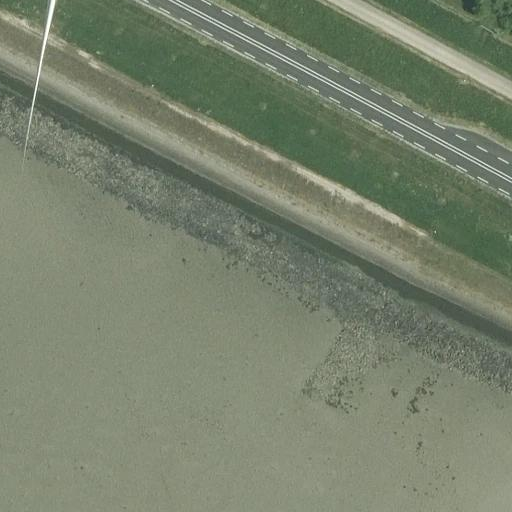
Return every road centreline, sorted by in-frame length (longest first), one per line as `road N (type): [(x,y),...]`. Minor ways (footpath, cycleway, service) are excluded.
road 1 (primary): [(511,183),(173,0)]
road 2 (unclassified): [(511,92),(342,0)]
